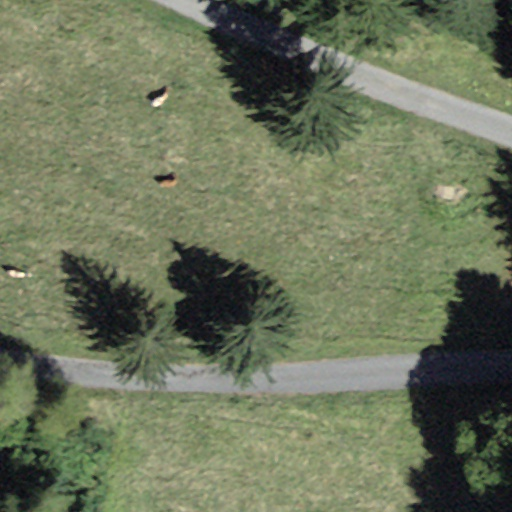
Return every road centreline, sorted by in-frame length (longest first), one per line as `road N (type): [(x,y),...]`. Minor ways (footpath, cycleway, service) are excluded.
road 1 (unclassified): [(511,370),(149,383),(0,366)]
road 2 (unclassified): [(165,0),(511,135)]
